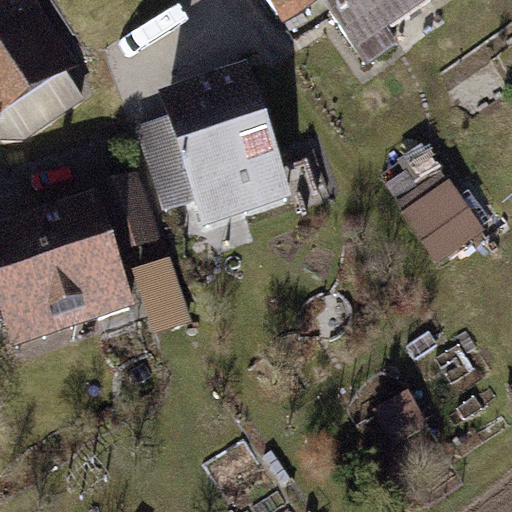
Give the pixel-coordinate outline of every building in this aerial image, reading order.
[(33,0),(0,0),(0,134),(85,78),(33,0)] [(182,0),(50,0),(94,62),(182,0)] [(272,0),(301,44),(336,21),(366,67),(467,0),(272,0)] [(266,80),(174,108),(212,233),(304,205),(266,80)] [(142,174),(0,225),(0,279),(28,356),(150,312),(159,337),(196,324),(175,266),(142,278),(136,262),(170,250),(142,174)] [(451,178),(404,211),(445,268),(492,235),(451,178)]
